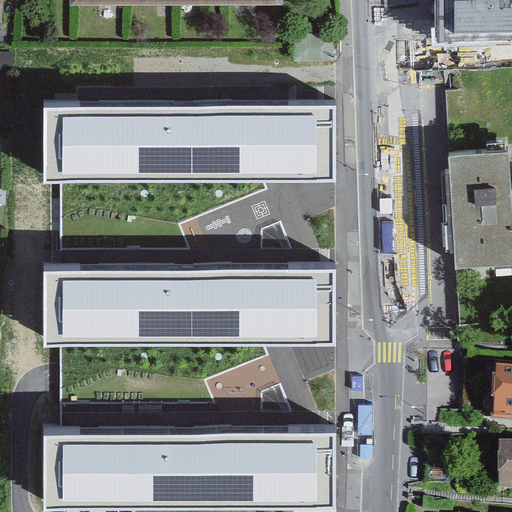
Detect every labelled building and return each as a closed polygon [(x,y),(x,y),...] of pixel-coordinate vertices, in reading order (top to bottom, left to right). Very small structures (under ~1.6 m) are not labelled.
[(511,0),(441,0),(442,43),(511,42),(511,0)] [(45,99),(45,178),(331,179),(332,101),(45,99)] [(511,190),(509,150),(446,154),(453,269),(511,265),(511,190)] [(48,264),(47,343),(334,344),(334,266),(48,264)] [(511,362),(495,361),(492,416),(511,416),(511,362)] [(48,428),(48,507),(334,508),(335,430),(48,428)]
